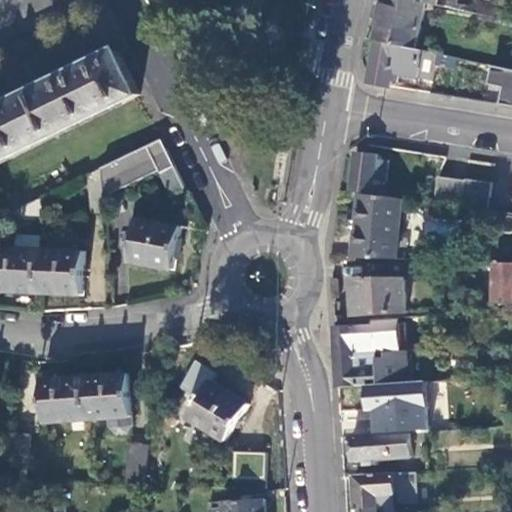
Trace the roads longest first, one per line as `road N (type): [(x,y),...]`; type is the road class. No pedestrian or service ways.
road 1 (residential): [(229,305),(126,328),(0,331)]
road 2 (residential): [(511,133),(325,105)]
road 3 (residential): [(129,0),(190,126)]
road 4 (residential): [(261,228),(190,126)]
road 5 (residential): [(190,126),(231,243)]
